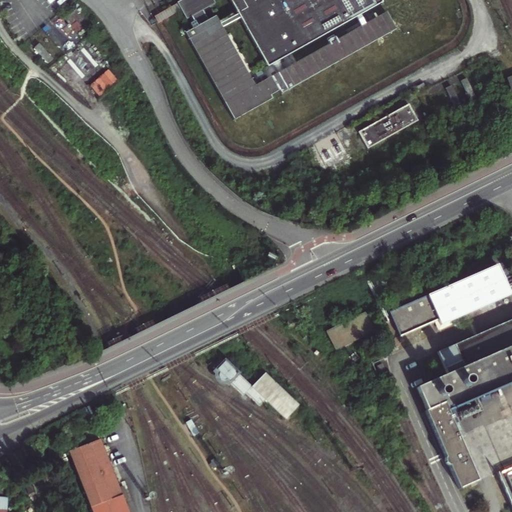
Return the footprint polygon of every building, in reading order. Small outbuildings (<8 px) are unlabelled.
[(381,3),(379,0),(228,0),(267,68),(273,64),(278,73),(254,86),(226,36),(215,17),(209,20),(203,10),(216,3),(213,0),(182,0),(181,1),(182,3),(185,8),(191,18),(196,14),(199,20),(195,22),(198,27),(185,34),(234,121),(274,98),(271,95),(280,90),(282,94),(396,29),(387,12),(297,63),(291,66),(286,57),(292,53),(381,3)] [(465,80),(461,83),(470,101),(475,99),(465,80)] [(410,108),(357,132),(365,150),(418,126),(410,108)] [(440,326),(511,296),(497,265),(427,296),(390,312),(400,337),(438,320),(440,326)] [(374,331),(365,313),(327,332),(336,350),(374,331)] [(424,411),(445,458),(448,466),(459,490),(476,482),(492,475),(491,472),(473,430),(458,436),(447,412),(511,384),(511,319),(437,352),(447,374),(416,388),(426,411),(424,411)] [(286,419),(299,406),(265,373),(251,387),(238,374),(225,360),(214,372),(215,374),(215,376),(215,378),(216,379),(216,381),(218,382),(220,383),(222,384),(226,384),(228,385),(230,383),(243,396),(246,393),(259,406),(265,400),(286,419)] [(511,412),(473,430),(491,472),(511,460),(511,412)] [(127,511),(123,500),(118,488),(99,440),(68,452),(91,511),(127,511)] [(213,470),(220,464),(217,459),(209,464),(213,470)] [(35,493),(29,479),(23,482),(28,495),(35,493)] [(123,486),(118,488),(123,500),(128,499),(123,486)]
